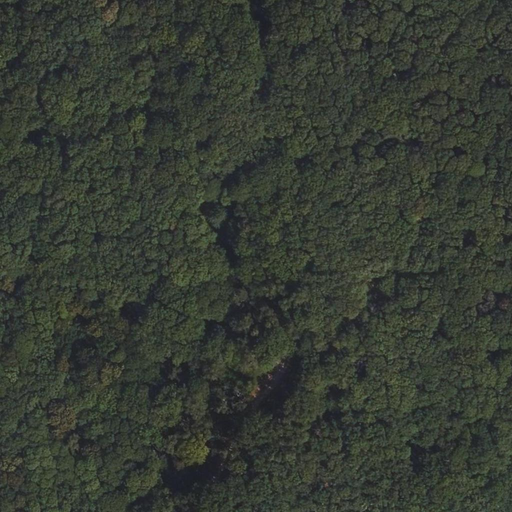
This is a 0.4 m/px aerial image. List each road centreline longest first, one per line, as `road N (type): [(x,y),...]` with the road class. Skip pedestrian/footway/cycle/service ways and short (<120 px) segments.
road 1 (track): [(265,0),(265,110),(353,255),(334,302),(292,337),(214,486),(188,511)]
road 2 (track): [(511,356),(353,255)]
